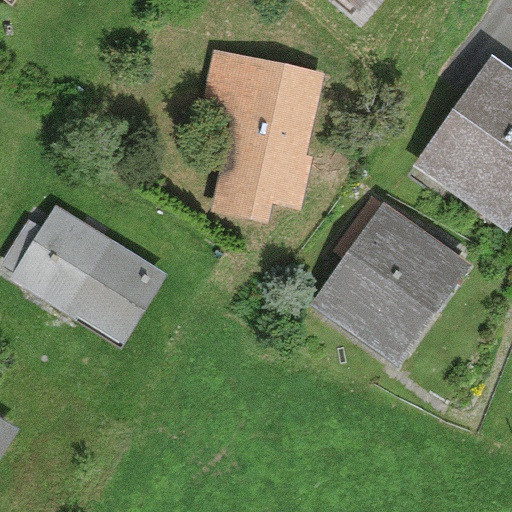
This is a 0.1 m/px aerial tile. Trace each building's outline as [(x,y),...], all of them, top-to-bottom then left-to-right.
[(337,0),(356,16),(370,0),(337,0)] [(214,56),(197,131),(228,137),(210,217),(268,230),(272,209),(301,216),(313,163),(305,161),(323,80),(214,56)] [(511,95),(495,83),(436,164),(501,210),(511,195),(511,95)] [(55,214),(11,283),(120,352),(164,284),(55,214)] [(468,274),(385,214),(314,311),(397,371),(468,274)] [(0,428),(0,462),(15,438),(0,428)]
